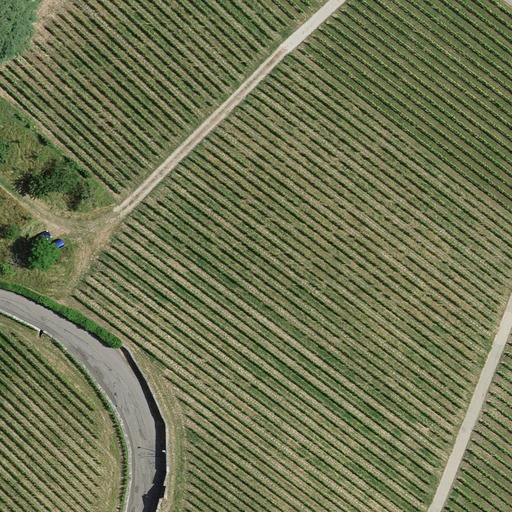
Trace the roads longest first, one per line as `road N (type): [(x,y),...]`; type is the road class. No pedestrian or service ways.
road 1 (track): [(341,0),(128,207),(99,225),(50,221),(0,180)]
road 2 (residential): [(139,511),(144,429),(127,387),(63,328),(0,300)]
